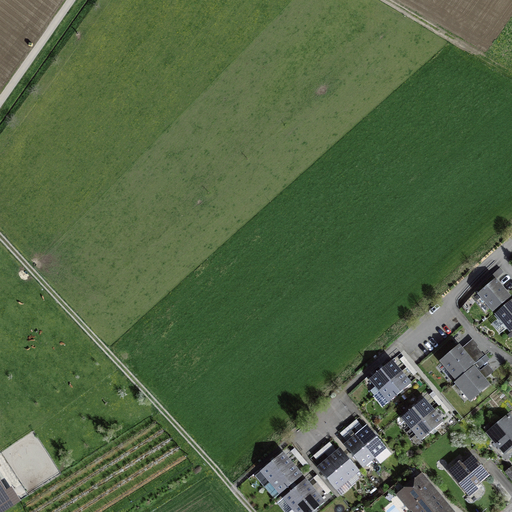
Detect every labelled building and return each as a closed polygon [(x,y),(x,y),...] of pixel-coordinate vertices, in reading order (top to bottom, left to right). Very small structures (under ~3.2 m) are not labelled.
[(481,296),(495,314),(511,300),(511,296),(499,280),(481,296)] [(511,333),(511,304),(498,316),(511,333)] [(459,348),(443,361),(457,377),(473,363),(459,348)] [(372,379),(390,401),(412,382),(407,376),(399,366),(394,361),(372,379)] [(472,400),(488,386),(473,368),(457,382),(472,400)] [(404,416),(422,439),(444,421),(439,414),(431,404),(426,399),(404,416)] [(505,454),(511,448),(511,414),(511,413),(488,432),(505,454)] [(365,466),(386,448),(367,426),(362,431),(351,440),(347,444),(365,466)] [(338,489),(360,471),(340,448),(334,454),(324,462),(319,467),(338,489)] [(262,472),(282,493),(304,474),(299,468),(289,457),(284,452),(262,472)] [(470,493),(491,476),(474,456),(465,464),(460,459),(449,469),(470,493)] [(413,511),(456,511),(423,472),(398,494),(413,511)] [(0,511),(5,511),(17,505),(0,478),(0,511)] [(285,498),(297,511),(313,511),(326,501),(321,496),(312,484),(307,479),(285,498)]
